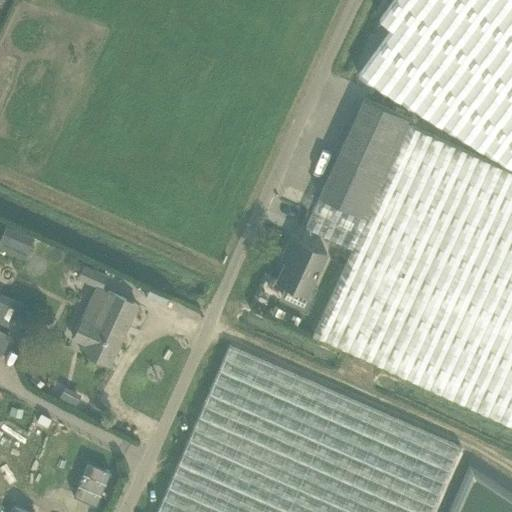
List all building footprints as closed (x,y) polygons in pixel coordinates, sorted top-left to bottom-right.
[(511,0),(392,0),(379,18),(392,29),(358,74),(511,167),(511,0)] [(366,216),(408,123),(411,118),(364,97),(319,195),(366,216)] [(511,170),(408,123),(366,216),(319,195),(305,225),(352,246),(313,333),(511,424),(511,170)] [(6,224),(0,237),(0,239),(28,251),(34,236),(6,224)] [(290,251),(277,279),(307,294),(327,252),(291,236),(285,249),(290,251)] [(100,287),(106,275),(82,265),(77,277),(100,287)] [(0,320),(16,328),(27,304),(0,291),(0,320)] [(137,303),(119,295),(110,291),(94,325),(82,319),(74,338),(86,343),(82,351),(109,363),(137,303)] [(0,329),(0,349),(3,351),(11,335),(0,329)] [(431,511),(460,447),(229,346),(155,511),(431,511)] [(41,413),(37,420),(47,426),(51,418),(41,413)] [(98,441),(125,451),(129,441),(116,436),(117,433),(103,428),(98,441)] [(110,471),(88,461),(73,495),(96,505),(110,471)]
